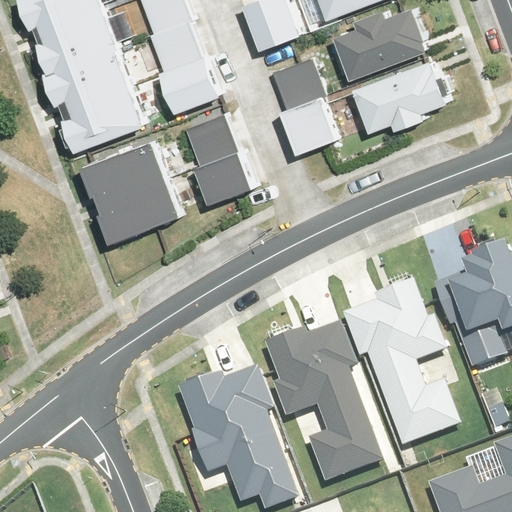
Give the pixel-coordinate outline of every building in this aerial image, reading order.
[(48,17),(51,25),(109,4),(107,0),(32,0),(40,20),(48,17)] [(200,18),(193,0),(149,0),(163,31),(200,18)] [(297,0),(254,0),(251,1),(269,46),(309,30),(297,0)] [(329,0),(337,21),(397,0),(329,0)] [(46,37),(58,67),(123,43),(109,4),(51,25),(55,34),(46,37)] [(394,16),(392,10),(363,21),(365,26),(344,34),(360,79),(436,52),(420,6),(394,16)] [(213,55),(200,18),(163,31),(158,33),(172,70),(213,55)] [(54,69),(69,108),(138,83),(123,43),(58,67),(54,69)] [(283,65),(295,100),(328,89),(332,87),(320,52),(283,65)] [(227,92),(213,55),(172,70),(185,107),(227,92)] [(362,89),(375,130),(400,123),(402,131),(434,121),(431,112),(454,105),(441,64),(362,89)] [(69,108),(83,147),(152,122),(138,83),(69,108)] [(344,133),(328,89),(295,100),(291,102),(307,146),(344,133)] [(193,127),(206,165),(248,150),(235,112),(193,127)] [(93,154),(108,197),(175,174),(160,131),(93,154)] [(206,165),(220,202),(262,187),(248,150),(206,165)] [(108,197),(123,241),(190,217),(175,174),(108,197)] [(473,280),(458,286),(478,335),(466,339),(477,368),(511,353),(511,246),(466,264),(473,280)] [(375,357),(407,447),(468,426),(453,382),(429,391),(420,365),(453,353),(441,318),(434,320),(421,283),(382,297),(385,305),(351,317),(367,360),(375,357)] [(331,482),(388,460),(354,371),(361,369),(345,328),(313,340),(310,332),(272,346),(285,381),(279,383),(292,419),(324,407),(334,433),(315,441),(331,482)] [(269,510),(299,500),(272,417),(279,414),(264,368),(226,380),(224,374),(185,387),(214,475),(234,469),(245,504),(265,498),(269,510)] [(511,511),(511,439),(494,446),(505,478),(483,486),(478,470),(435,485),(444,511),(511,511)]
